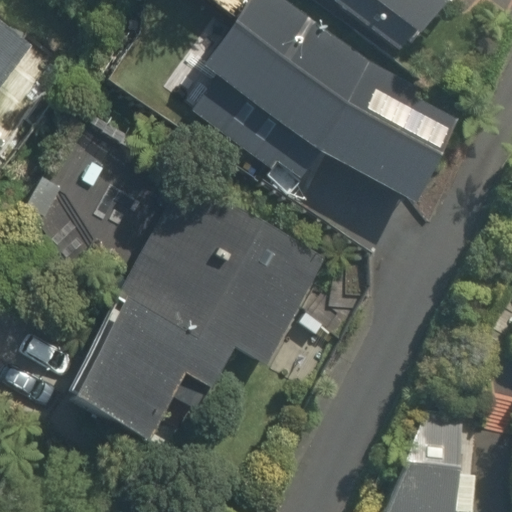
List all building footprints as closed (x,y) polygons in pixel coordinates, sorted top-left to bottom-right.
[(308,18),(281,0),(244,0),(193,67),(209,79),(185,110),(265,171),(271,163),(293,180),(312,154),(407,205),(450,120),(409,98),(413,87),(308,18)] [(357,0),(402,36),(410,25),(422,35),(450,0),(357,0)] [(0,80),(21,52),(0,36),(0,80)] [(220,346),(264,372),(302,306),(276,291),(294,260),(161,182),(40,388),(125,438),(166,368),(196,386),(220,346)] [(371,410),(364,509),(409,511),(455,511),(461,416),(371,410)]
